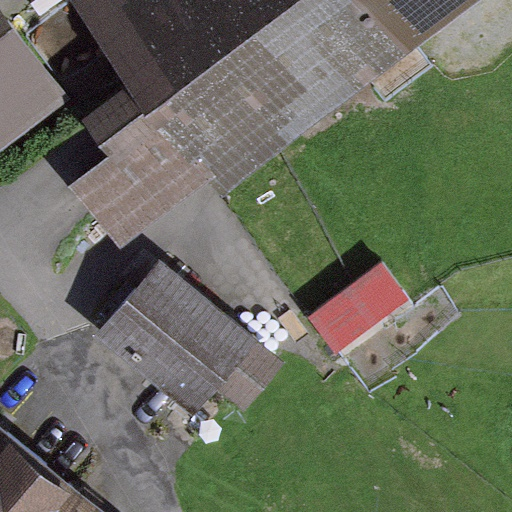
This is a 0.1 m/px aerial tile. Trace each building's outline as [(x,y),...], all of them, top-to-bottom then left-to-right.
[(129,243),(209,185),(219,199),(427,48),(392,0),(72,0),(162,122),(83,180),(129,243)] [(0,150),(75,95),(6,2),(0,6),(0,150)] [(335,340),(412,285),(383,244),(306,300),(335,340)] [(216,438),(284,362),(173,262),(105,338),(216,438)] [(0,511),(112,511),(8,416),(0,424),(0,511)]
